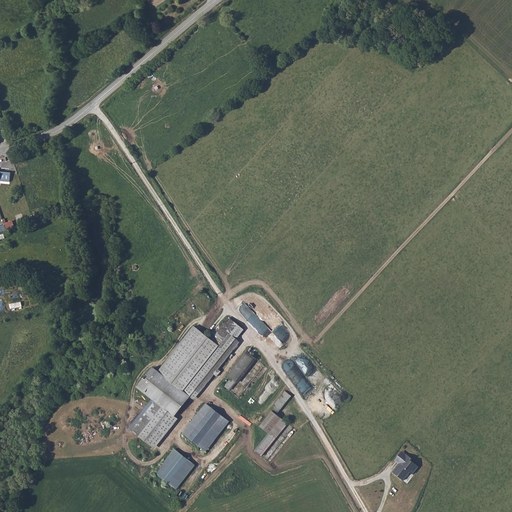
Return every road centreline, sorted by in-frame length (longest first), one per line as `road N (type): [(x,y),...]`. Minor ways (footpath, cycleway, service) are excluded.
road 1 (unclassified): [(91,104),(220,298),(286,378),(366,511)]
road 2 (tertiary): [(91,104),(216,0)]
